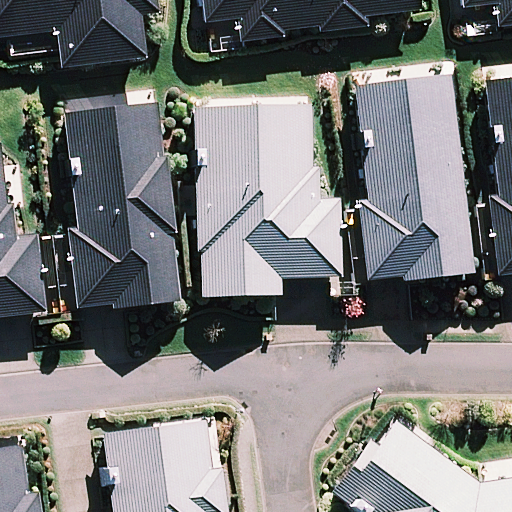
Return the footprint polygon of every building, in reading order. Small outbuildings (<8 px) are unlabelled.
[(150,59),(148,0),(0,0),(0,28),(63,27),(64,62),(150,59)] [(211,0),(213,26),(405,19),(404,0),(211,0)] [(511,0),(473,0),(474,8),(511,6),(511,0)] [(511,283),(511,77),(485,81),(497,194),(486,196),(495,285),(511,283)] [(466,281),(444,78),(356,87),(368,201),(357,202),(366,291),(466,281)] [(180,304),(150,102),(62,115),(79,228),(67,230),(79,307),(109,303),(111,314),(180,304)] [(306,106),(191,107),(193,301),(271,300),(271,277),(332,276),(331,199),(307,199),(306,106)] [(0,199),(0,314),(39,310),(29,234),(5,237),(0,199)] [(207,471),(201,424),(103,438),(114,511),(223,511),(218,470),(207,471)] [(511,511),(511,483),(477,487),(396,425),(378,448),(371,442),(333,491),(361,511),(511,511)] [(26,496),(19,448),(0,450),(0,511),(39,511),(36,494),(26,496)]
